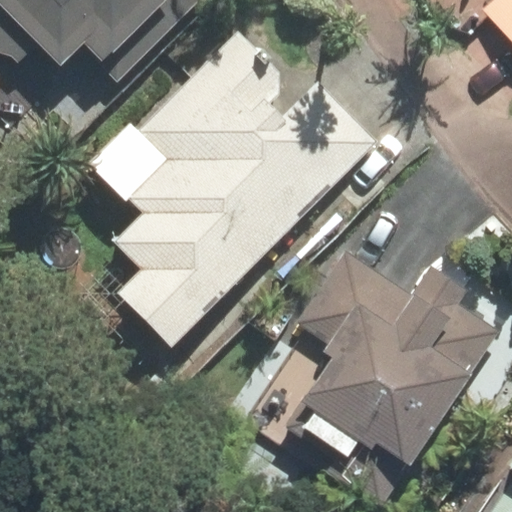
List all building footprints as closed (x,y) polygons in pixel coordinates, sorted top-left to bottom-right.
[(162,0),(0,0),(63,65),(89,41),(104,56),(162,0)] [(511,51),(511,0),(487,0),(476,10),(511,51)] [(175,352),(383,145),(326,88),(284,131),(208,54),(95,166),(143,214),(115,242),(147,274),(122,299),(175,352)] [(415,294),(343,252),(299,328),(345,355),(315,408),(323,412),(311,433),(357,460),(371,436),(423,466),(503,327),(467,307),(476,292),(431,266),(415,294)] [(511,511),(511,465),(484,511),(511,511)]
